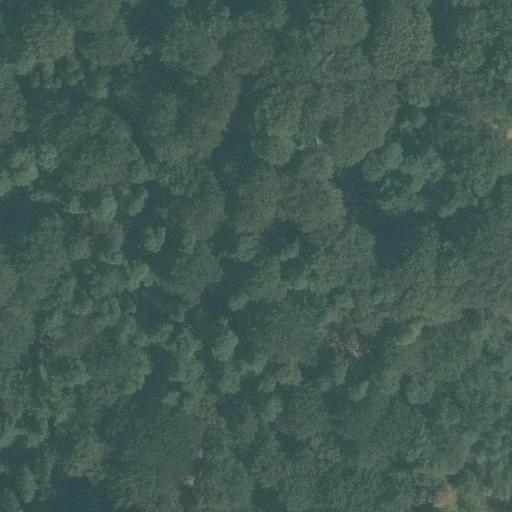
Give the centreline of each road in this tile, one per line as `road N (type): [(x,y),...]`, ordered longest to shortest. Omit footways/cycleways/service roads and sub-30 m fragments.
road 1 (track): [(217,37),(511,149)]
road 2 (track): [(0,198),(90,104),(217,37)]
